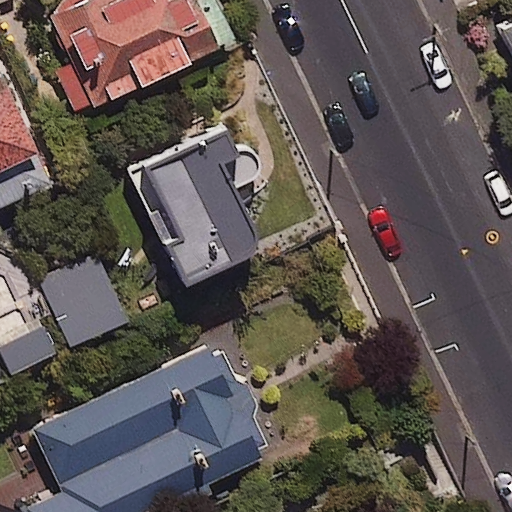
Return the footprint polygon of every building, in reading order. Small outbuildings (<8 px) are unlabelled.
[(196,14),(189,0),(83,0),(46,16),(60,50),(49,55),(74,113),(233,45),(216,6),(196,14)] [(511,25),(497,33),(511,61),(511,25)] [(0,203),(44,183),(0,84),(0,203)] [(247,255),(252,238),(228,187),(258,173),(247,148),(231,155),(218,129),(127,171),(181,286),(247,255)] [(124,324),(89,242),(34,266),(69,347),(124,324)] [(56,355),(45,328),(0,346),(0,355),(8,375),(56,355)] [(145,511),(271,454),(220,342),(34,428),(62,489),(23,507),(25,511),(145,511)]
